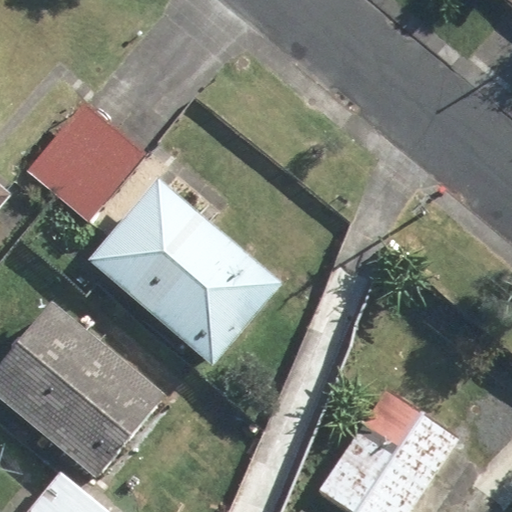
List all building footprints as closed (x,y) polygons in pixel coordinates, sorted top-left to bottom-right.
[(60,202),(116,134),(84,108),(28,175),(60,202)] [(90,227),(147,160),(116,134),(60,202),(90,227)] [(158,185),(88,266),(214,376),(285,295),(158,185)] [(0,223),(13,207),(0,196),(0,223)] [(166,405),(53,309),(0,370),(0,406),(95,487),(166,405)] [(347,511),(416,511),(462,445),(389,396),(323,496),(347,511)] [(105,511),(64,477),(34,511),(105,511)]
